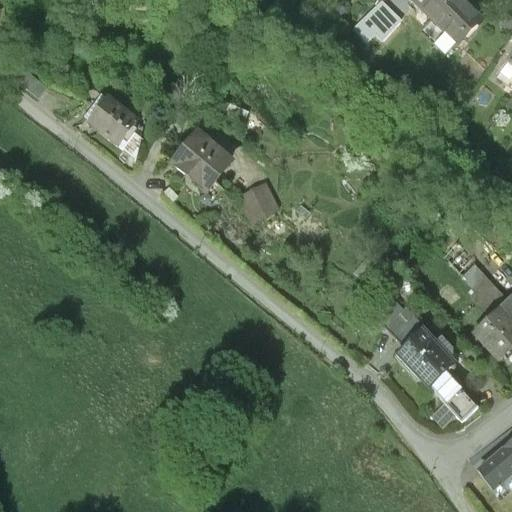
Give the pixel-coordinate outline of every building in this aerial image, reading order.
[(416,0),(413,4),(446,36),(448,37),(472,13),(459,0),(416,0)] [(482,22),(472,13),(448,37),(446,36),(435,48),(446,59),(482,22)] [(89,121),(107,97),(102,93),(84,117),(89,121)] [(136,120),(107,97),(89,121),(118,143),(131,126),(136,120)] [(136,130),(131,126),(118,143),(128,151),(139,137),(134,133),(136,130)] [(228,155),(199,131),(174,160),(185,170),(190,164),(208,179),(228,155)] [(276,205),(264,183),(239,197),(252,219),(276,205)] [(489,316),(476,328),(484,336),(479,340),(497,359),(511,345),(511,303),(511,305),(473,267),(440,239),(430,252),(460,276),(471,289),(467,293),(489,316)] [(434,344),(421,331),(399,353),(422,376),(420,378),(463,421),(478,406),(445,372),(452,366),(447,361),(453,356),(452,348),(441,337),(434,344)] [(511,443),(496,456),(507,470),(511,475),(511,443)] [(507,470),(496,456),(481,468),(492,481),(507,470)]
